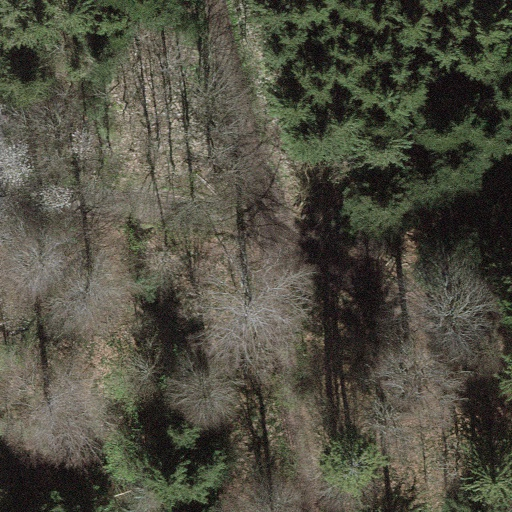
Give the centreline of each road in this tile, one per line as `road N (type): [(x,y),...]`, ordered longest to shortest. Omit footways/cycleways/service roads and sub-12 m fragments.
road 1 (track): [(18,133),(511,352)]
road 2 (track): [(216,0),(313,511)]
